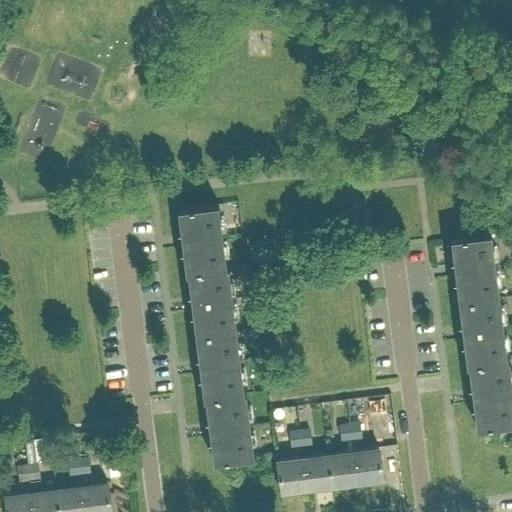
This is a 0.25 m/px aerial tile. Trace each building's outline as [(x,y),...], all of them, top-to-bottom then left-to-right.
[(41,157),(58,109),(32,100),(15,148),(41,157)] [(217,201),(177,206),(185,270),(187,270),(226,265),(226,264),(225,265),(217,201)] [(450,236),(458,300),(498,295),(490,231),(450,236)] [(187,270),(195,333),(235,328),(226,265),(187,270)] [(466,365),(467,364),(467,363),(506,358),(498,295),(458,300),(466,365)] [(195,333),(203,396),(243,391),(235,328),(195,333)] [(467,364),(475,427),(511,422),(511,395),(507,358),(506,358),(467,363),(467,364)] [(206,398),(213,461),(253,455),(244,391),(243,392),(243,391),(203,396),(203,398),(206,398)] [(358,422),(349,423),(351,437),(360,436),(358,422)] [(351,437),(349,423),(340,424),(341,438),(351,437)] [(308,428),(299,429),(301,443),(310,442),(308,428)] [(301,443),(299,429),(290,430),(291,444),(301,443)] [(378,445),(352,448),(356,482),(382,479),(378,445)] [(352,448),(327,451),(332,485),(356,482),(352,448)] [(327,451),(302,454),(307,488),(332,485),(327,451)] [(307,488),(302,454),(276,457),(281,492),(307,488)] [(86,456),(77,457),(79,471),(88,470),(86,456)] [(79,471),(77,457),(68,458),(70,472),(79,471)] [(36,462),(27,463),(29,478),(38,477),(36,462)] [(29,478),(27,463),(18,464),(20,479),(29,478)] [(88,470),(79,471),(83,511),(110,511),(106,479),(90,481),(88,470)] [(71,483),(55,485),(58,511),(83,511),(79,471),(70,472),(71,483)] [(38,477),(29,478),(31,489),(33,511),(58,511),(55,485),(39,487),(38,477)] [(33,511),(31,489),(5,492),(7,511),(33,511)]
